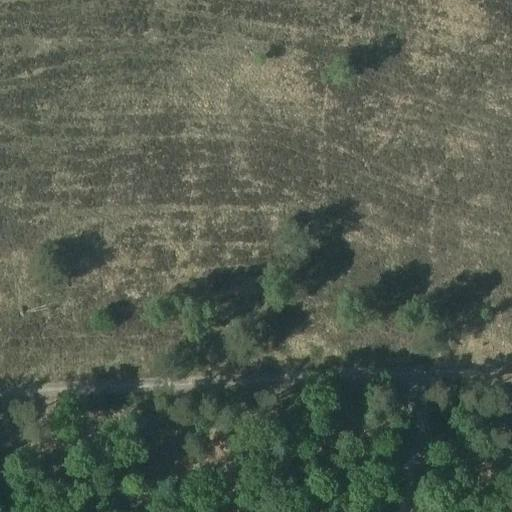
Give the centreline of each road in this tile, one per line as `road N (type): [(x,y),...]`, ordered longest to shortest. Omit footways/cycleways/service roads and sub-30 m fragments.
road 1 (track): [(0,388),(511,365)]
road 2 (track): [(428,369),(402,511)]
